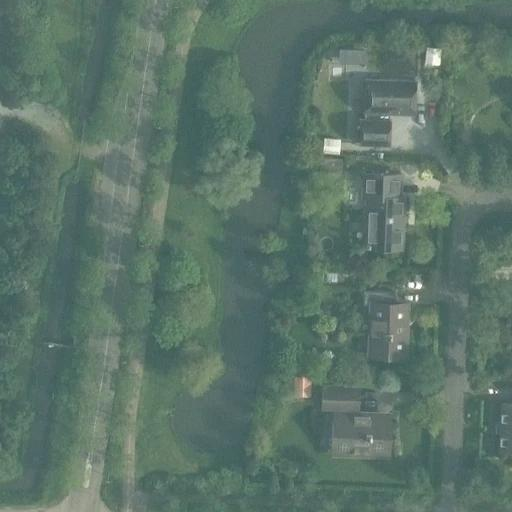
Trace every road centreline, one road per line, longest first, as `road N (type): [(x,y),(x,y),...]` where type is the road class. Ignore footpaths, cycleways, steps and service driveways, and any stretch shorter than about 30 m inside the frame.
road 1 (unclassified): [(82,511),(155,0)]
road 2 (residential): [(448,511),(464,214),(511,200)]
